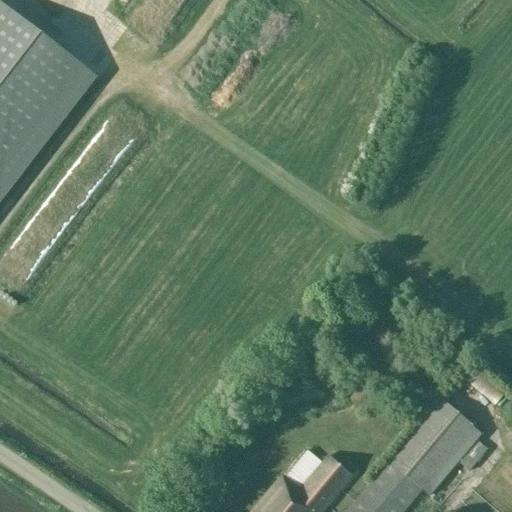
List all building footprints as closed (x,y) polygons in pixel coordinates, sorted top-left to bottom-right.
[(145,0),(170,21),(188,0),(145,0)] [(0,5),(0,194),(91,76),(0,5)] [(461,379),(493,407),(505,394),(472,366),(461,379)] [(442,400),(346,511),(403,511),(422,490),(429,497),(458,462),(469,471),(475,464),(486,450),(476,441),(482,434),(442,400)] [(295,481),(311,464),(300,454),(284,471),(295,481)] [(321,511),(352,477),(328,457),(301,489),(284,475),(253,511),(321,511)]
